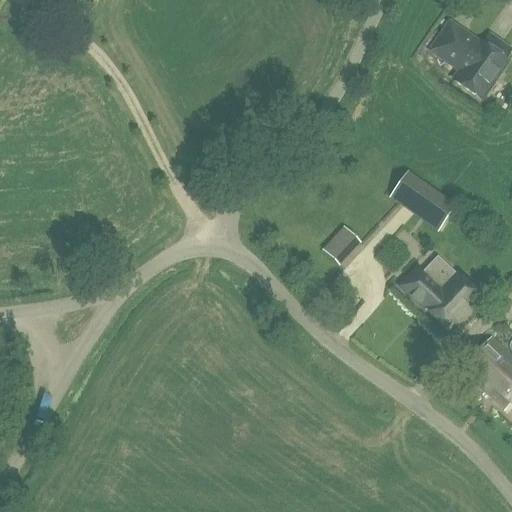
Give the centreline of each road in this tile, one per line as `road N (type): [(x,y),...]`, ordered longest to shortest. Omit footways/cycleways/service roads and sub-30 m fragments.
road 1 (residential): [(511,497),(460,441),(347,358),(265,277),(224,250),(191,249),(101,297),(0,317)]
road 2 (track): [(0,483),(42,414),(51,363),(38,333),(11,315)]
road 3 (track): [(42,414),(102,315),(132,282)]
